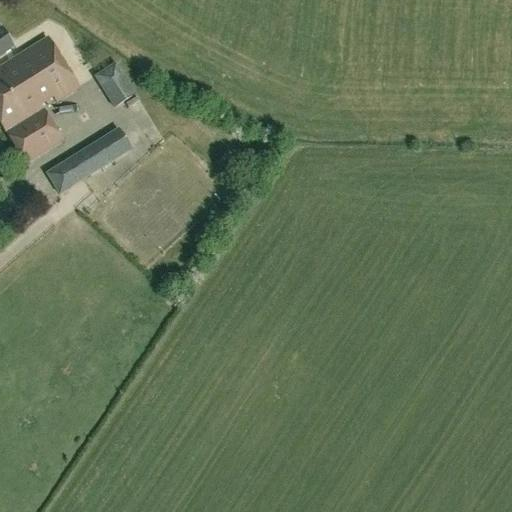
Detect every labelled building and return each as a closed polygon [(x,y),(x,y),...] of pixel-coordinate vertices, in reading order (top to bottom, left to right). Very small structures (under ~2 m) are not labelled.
[(0,57),(14,49),(1,28),(0,28),(0,57)] [(46,40),(0,68),(0,123),(25,164),(61,141),(43,112),(37,101),(48,94),(56,103),(78,89),(46,40)] [(115,64),(94,78),(100,88),(122,74),(115,64)] [(216,144),(216,127),(202,127),(202,143),(216,144)] [(46,175),(59,195),(121,156),(109,135),(46,175)] [(153,186),(173,170),(164,159),(144,175),(153,186)]
